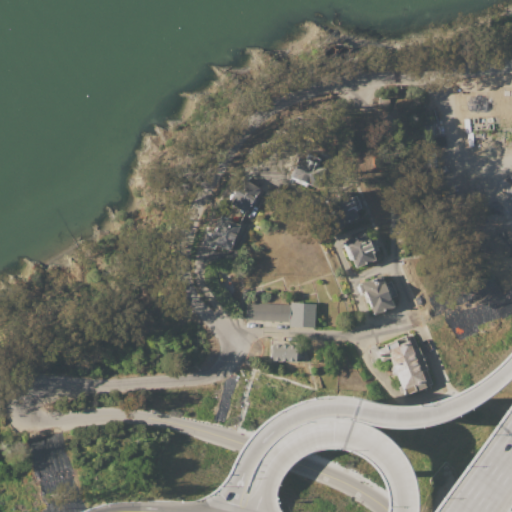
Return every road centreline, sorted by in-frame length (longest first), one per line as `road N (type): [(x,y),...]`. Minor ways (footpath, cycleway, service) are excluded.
road 1 (residential): [(223,336),(187,288),(184,261),(199,196),(246,127),(318,89),(511,60)]
road 2 (residential): [(232,441),(119,413),(35,423),(19,404),(39,384),(209,374),(223,363),(223,336)]
road 3 (residential): [(223,336),(249,328),(360,333),(412,313),(393,259),(393,127),(362,104),(358,81)]
road 4 (motorway): [(511,359),(475,390),(426,412),(326,407),(283,420),(244,462),(228,511)]
road 5 (residential): [(349,279),(311,193),(267,180),(235,253),(209,260),(204,272),(226,314),(223,336)]
road 6 (residential): [(382,511),(335,480),(232,441)]
road 7 (motorway): [(328,434),(383,458),(397,478),(402,511)]
